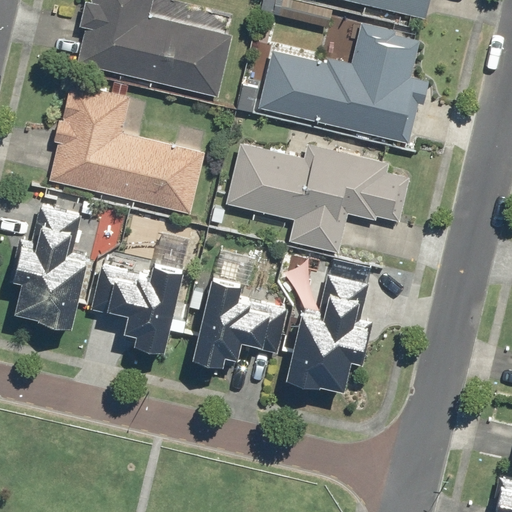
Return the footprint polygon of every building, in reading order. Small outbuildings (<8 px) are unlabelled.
[(82,23),(73,60),(216,94),(235,14),(175,0),(80,0),(75,22),(82,23)] [(352,0),(424,17),(428,0),(352,0)] [(269,45),(255,105),(411,143),(427,77),(410,73),(420,33),(357,18),(348,58),(325,53),(323,58),(269,45)] [(46,178),(189,211),(204,147),(120,127),(128,92),(70,78),(61,116),(56,115),(50,137),(56,138),(46,178)] [(395,223),(408,173),(385,167),(387,159),(305,139),(301,153),(236,138),(221,199),(290,216),(285,237),(337,250),(347,211),(395,223)] [(78,212),(35,202),(27,237),(16,234),(6,275),(17,277),(9,309),(69,323),(86,254),(69,250),(78,212)] [(162,348),(181,266),(149,259),(146,271),(97,260),(86,305),(122,313),(118,327),(130,330),(128,340),(162,348)] [(206,271),(187,354),(218,361),(220,353),(232,355),(235,341),(277,350),(287,304),(247,296),(250,281),(206,271)] [(298,303),(281,374),(340,388),(348,356),(357,358),(365,324),(357,322),(367,282),(324,272),(315,307),(298,303)] [(511,511),(511,484),(493,480),(487,508),(500,511),(499,511),(511,511)]
